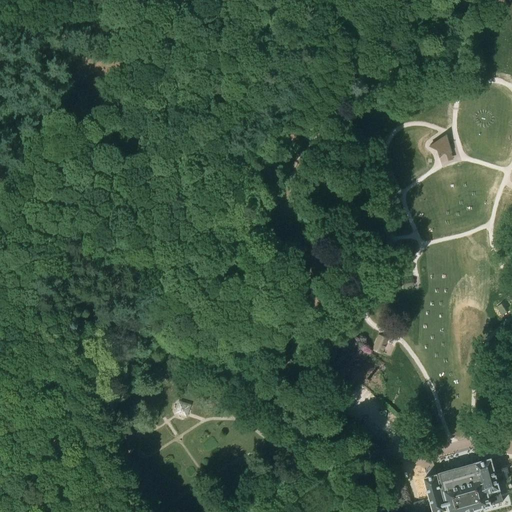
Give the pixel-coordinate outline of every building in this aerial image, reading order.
[(440,153),(445,151),(441,137),(439,136),(427,144),(428,147),(440,153)] [(401,280),(402,287),(413,286),(412,278),(401,280)] [(507,301),(498,307),(502,314),(511,308),(507,301)] [(385,341),(376,338),(372,349),(381,352),(383,348),(382,347),(383,345),(385,341)] [(173,414),(187,418),(191,404),(178,400),(173,414)] [(491,459),(440,473),(440,475),(438,476),(437,474),(424,478),(434,511),(436,511),(447,509),(446,507),(449,507),(450,511),(466,511),(480,508),(491,505),(491,504),(503,501),(491,459)]
